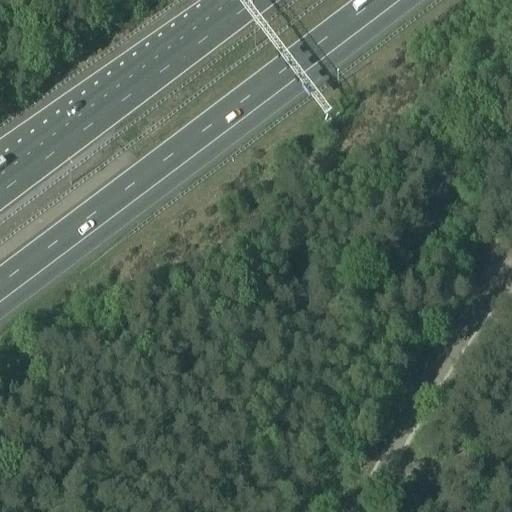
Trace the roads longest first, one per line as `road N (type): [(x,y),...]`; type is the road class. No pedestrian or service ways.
road 1 (motorway): [(0,285),(373,0)]
road 2 (motorway): [(242,0),(0,182)]
road 3 (unclassified): [(361,511),(440,370),(511,280)]
road 4 (track): [(377,478),(511,471)]
